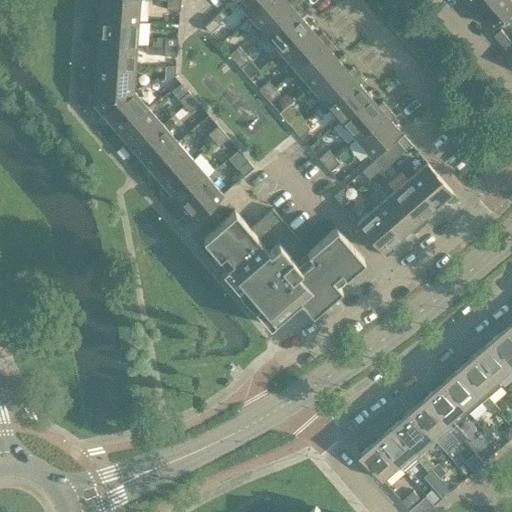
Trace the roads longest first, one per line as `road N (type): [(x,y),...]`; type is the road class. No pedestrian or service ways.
road 1 (residential): [(504,185),(392,287),(258,379),(258,421)]
road 2 (tertiary): [(286,403),(511,238)]
road 3 (residential): [(317,433),(511,281)]
road 4 (residential): [(504,185),(345,0)]
road 5 (residential): [(511,92),(432,0)]
